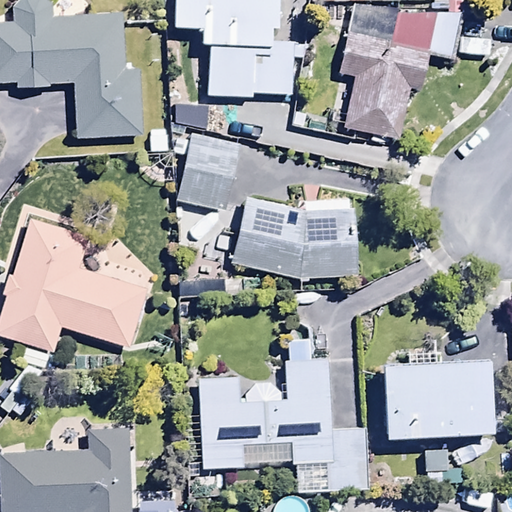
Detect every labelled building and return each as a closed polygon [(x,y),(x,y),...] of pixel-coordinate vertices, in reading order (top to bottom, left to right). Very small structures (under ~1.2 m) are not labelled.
[(279,0),(175,0),(174,34),(202,35),(202,51),(209,52),(207,103),(252,105),(252,99),(291,100),(292,64),(302,64),(303,49),(272,48),(273,36),(278,36),(279,0)] [(422,0),(423,9),(453,8),(452,0),(422,0)] [(13,30),(0,30),(0,87),(16,88),(16,94),(49,94),(49,88),(75,87),(77,145),(141,142),(139,74),(124,75),(122,25),(52,26),(51,11),(41,1),(23,2),(13,12),(13,30)] [(399,15),(356,5),(338,80),(354,83),(342,133),(398,146),(410,95),(422,97),(431,59),(453,65),(462,25),(400,10),(399,15)] [(167,134),(148,134),(149,158),(168,158),(167,134)] [(239,151),(191,139),(173,208),(222,220),(239,151)] [(298,217),(247,204),(231,266),(303,288),(358,284),(353,216),(349,216),(348,204),(298,208),(298,217)] [(6,302),(0,321),(0,343),(50,359),(58,334),(128,356),(146,297),(79,276),(89,245),(30,227),(12,282),(7,281),(1,300),(6,302)] [(326,365),(284,367),(286,406),(280,406),(280,398),(270,390),(253,391),(244,401),(245,409),(239,409),(237,384),(198,386),(204,477),(243,475),(243,471),(290,468),(291,471),(296,470),(297,499),(373,494),(369,432),(330,435),(326,365)] [(0,408),(0,414),(6,419),(40,379),(28,369),(7,395),(10,397),(0,408)] [(491,443),(489,369),(384,372),(387,447),(491,443)] [(131,511),(128,435),(87,437),(88,456),(24,459),(24,449),(3,450),(4,459),(0,458),(0,511),(131,511)]
